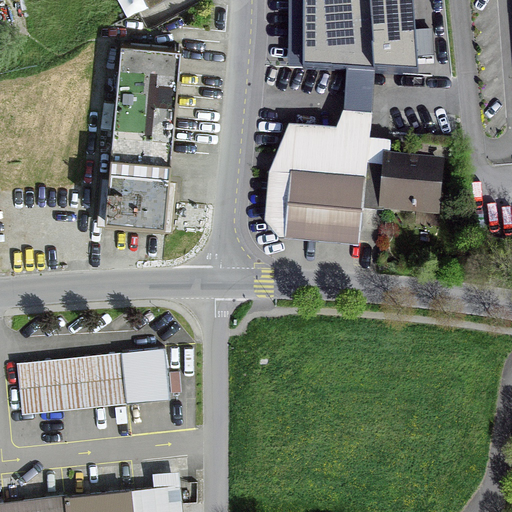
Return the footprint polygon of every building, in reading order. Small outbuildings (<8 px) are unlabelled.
[(143,0),(148,9),(166,0),(143,0)] [(108,219),(168,224),(183,48),(123,43),(108,219)] [(381,240),(384,212),(437,217),(442,169),(388,163),(390,146),(370,144),(372,121),(342,118),(336,136),(288,132),(266,177),(261,228),(277,246),(356,254),(358,238),(381,240)] [(168,345),(18,360),(23,412),(173,397),(168,345)] [(0,511),(184,511),(180,466),(155,469),(156,483),(0,499),(0,511)]
